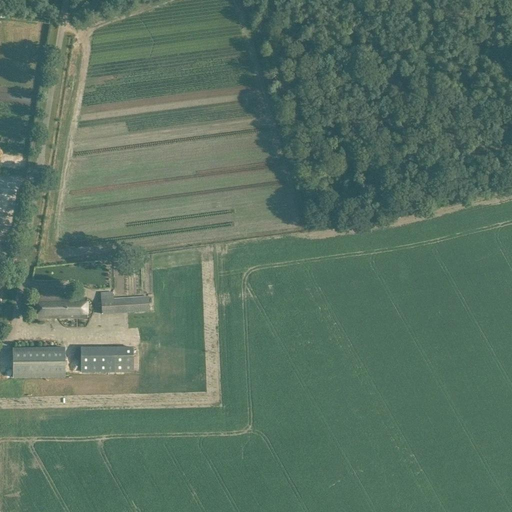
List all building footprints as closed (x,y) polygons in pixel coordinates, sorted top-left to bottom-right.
[(114,289),(118,289),(118,293),(194,288),(243,285),(242,257),(192,260),(117,265),(118,283),(114,284),(114,289)] [(62,290),(46,290),(40,290),(40,294),(36,294),(36,319),(87,319),(87,309),(87,299),(66,299),(66,295),(62,295),(62,290)] [(101,293),(102,314),(149,311),(148,297),(113,299),(112,292),(101,293)] [(12,349),(12,378),(22,378),(64,378),(64,369),(64,349),(64,348),(12,348),(12,349)] [(132,348),(80,348),(81,372),(133,373),(132,348)]
